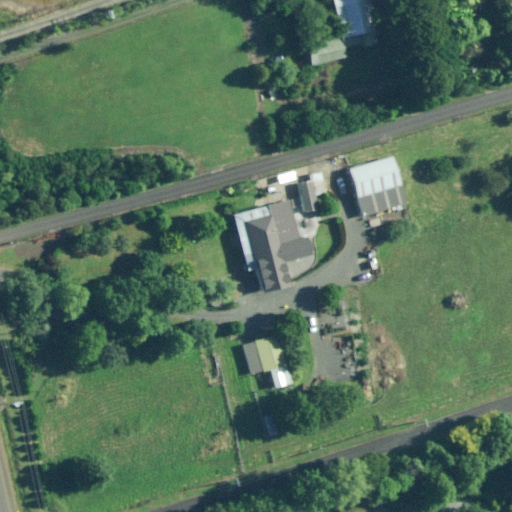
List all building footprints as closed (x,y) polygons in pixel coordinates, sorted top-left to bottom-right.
[(346,48),(378,40),(371,9),(377,8),(375,0),(334,0),(343,36),(307,44),(312,66),(348,57),(346,48)] [(394,157),(349,170),(362,217),(407,205),(394,157)] [(311,180),(297,184),(304,213),(319,209),(316,196),(327,194),(321,171),(309,174),(311,180)] [(304,256),(290,201),(235,216),(245,254),(253,252),(263,291),(288,284),(283,262),(304,256)] [(393,236),(387,229),(372,240),(377,248),(393,236)] [(242,345),(250,375),(270,370),(275,388),(292,383),(279,334),(242,345)]
